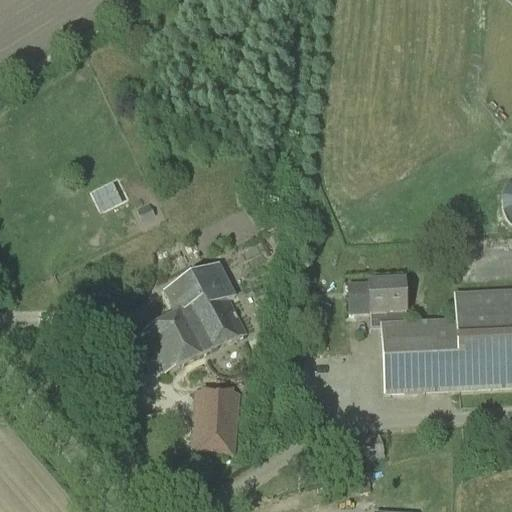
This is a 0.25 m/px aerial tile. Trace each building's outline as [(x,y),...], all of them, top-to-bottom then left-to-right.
[(368,281),(368,267),(346,268),(347,282),(368,281)] [(164,376),(200,358),(244,337),(228,304),(234,301),(218,268),(163,295),(174,319),(143,335),(164,376)] [(369,319),(379,319),(383,396),(511,388),(511,299),(455,302),(456,330),(405,332),(405,318),(403,284),(368,286),(369,319)] [(231,396),(231,393),(200,391),(200,395),(193,394),(189,455),(232,459),(238,396),(231,396)] [(419,501),(432,501),(432,481),(445,481),(445,470),(433,470),(433,457),(419,457),(419,501)]
